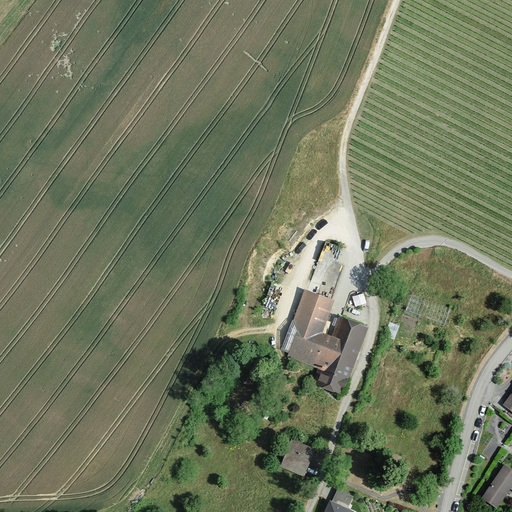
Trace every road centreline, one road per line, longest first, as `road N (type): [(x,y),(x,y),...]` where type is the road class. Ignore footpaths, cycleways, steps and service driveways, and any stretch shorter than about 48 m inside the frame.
road 1 (residential): [(511,276),(450,243),(413,244),(383,265),(371,296),(374,334),(307,511)]
road 2 (track): [(371,296),(342,167),(344,140),(396,0)]
road 3 (residential): [(511,342),(485,379),(447,511)]
